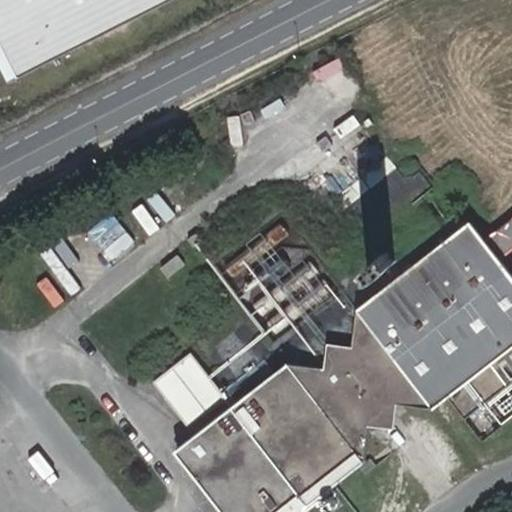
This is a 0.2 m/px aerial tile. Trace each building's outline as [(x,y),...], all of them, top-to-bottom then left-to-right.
[(0,0),(0,59),(10,80),(169,0),(0,0)] [(418,170),(408,179),(387,155),(339,197),(372,233),(429,182),(418,170)] [(148,198),(166,223),(188,208),(170,183),(148,198)] [(88,231),(112,261),(137,241),(114,211),(88,231)] [(511,219),(494,233),(510,255),(511,252),(511,219)] [(300,511),(338,483),(360,465),(367,460),(371,424),(398,403),(435,407),(447,397),(465,419),(511,381),(511,274),(470,221),(358,309),(354,348),(351,370),(327,368),(289,363),(282,354),(226,397),(188,427),(184,432),(191,441),(177,452),(225,511),(300,511)] [(253,282),(282,291),(293,257),(264,248),(253,282)] [(376,258),(367,268),(373,277),(385,271),(396,259),(391,252),(376,258)] [(351,370),(354,348),(330,345),(327,368),(351,370)] [(226,397),(191,353),(153,383),(188,427),(226,397)] [(398,403),(371,424),(385,426),(395,428),(396,417),(398,403)] [(50,484),(62,475),(43,450),(31,459),(50,484)]
